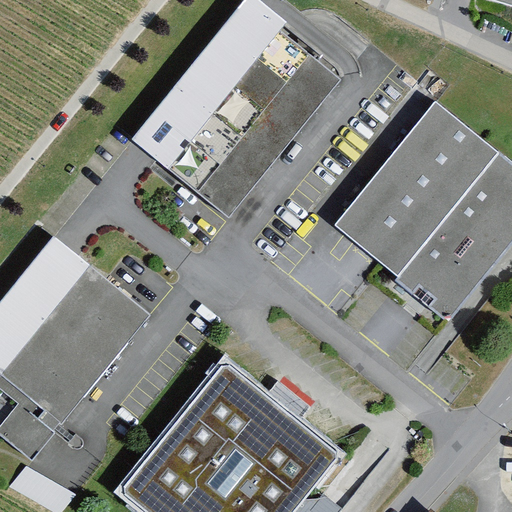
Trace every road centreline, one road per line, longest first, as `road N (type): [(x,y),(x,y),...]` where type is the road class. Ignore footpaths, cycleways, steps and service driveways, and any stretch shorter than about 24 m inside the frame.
road 1 (residential): [(0,194),(158,0)]
road 2 (residential): [(365,0),(511,66)]
road 3 (residential): [(407,511),(511,402)]
